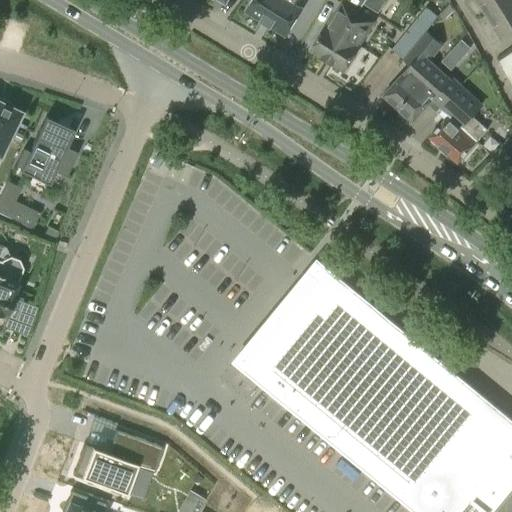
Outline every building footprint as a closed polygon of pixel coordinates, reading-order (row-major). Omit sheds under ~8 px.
[(284,34),(303,0),(254,0),(247,13),(284,34)] [(358,12),(363,4),(365,0),(342,0),(342,2),(310,51),(327,61),(358,12)] [(365,0),(363,4),(373,11),(380,0),(365,0)] [(511,0),(475,0),(486,17),(511,0)] [(511,35),(511,0),(486,17),(502,42),(511,35)] [(394,52),(403,60),(425,32),(442,12),(433,5),(429,9),(427,8),(403,36),(406,39),(394,52)] [(374,22),(358,12),(327,61),(344,72),(374,22)] [(410,67),(383,96),(396,108),(407,97),(408,98),(434,69),(427,63),(442,47),(427,33),(425,32),(403,60),(410,67)] [(453,50),(461,58),(470,49),(461,41),(453,50)] [(457,90),(434,69),(408,98),(407,97),(396,108),(413,123),(429,105),(437,113),(442,107),(457,90)] [(473,116),(483,105),(461,85),(457,90),(442,107),(437,113),(445,120),(429,138),(457,163),(487,130),(473,116)] [(0,154),(20,113),(9,108),(11,104),(0,99),(0,154)] [(45,116),(28,152),(23,149),(15,166),(20,169),(19,171),(48,184),(54,172),(66,177),(77,153),(66,148),(74,130),(45,116)] [(13,202),(19,189),(6,183),(0,194),(0,214),(5,217),(13,202)] [(47,227),(43,236),(53,241),(57,232),(47,227)] [(0,316),(0,317),(2,312),(8,314),(14,298),(13,298),(18,283),(17,282),(16,279),(19,277),(22,268),(18,260),(9,256),(5,247),(0,245),(0,316)] [(281,325),(244,369),(252,376),(261,383),(260,383),(416,511),(495,511),(511,491),(511,418),(496,406),(495,407),(453,372),(343,282),(344,281),(317,258),(315,261),(316,262),(307,272),(317,280),(281,325)] [(83,443),(72,474),(126,494),(136,465),(153,472),(163,447),(115,429),(107,452),(83,443)] [(103,511),(106,504),(70,490),(61,511),(103,511)] [(198,511),(204,503),(190,495),(180,511),(198,511)]
